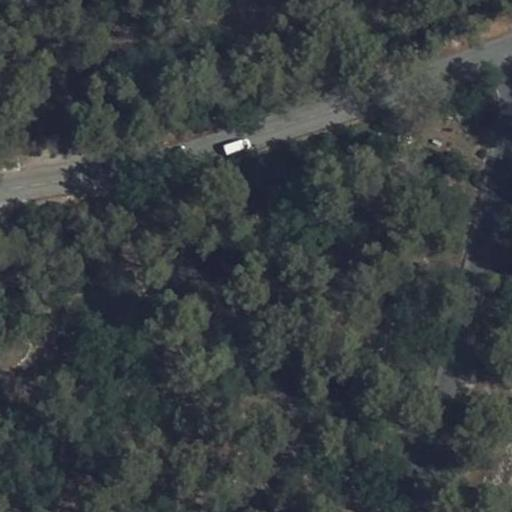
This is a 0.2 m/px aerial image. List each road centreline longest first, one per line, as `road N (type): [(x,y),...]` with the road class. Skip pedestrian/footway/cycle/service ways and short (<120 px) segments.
road 1 (unclassified): [(0,193),(149,167),(298,125),(511,49)]
road 2 (unclassified): [(511,126),(469,314),(408,511)]
road 3 (track): [(93,373),(200,390),(264,385),(284,396),(303,414),(319,452),(315,474),(283,511)]
road 4 (track): [(264,385),(372,176),(417,153)]
